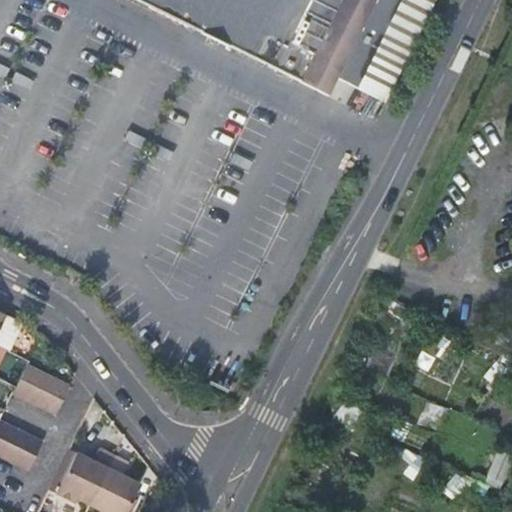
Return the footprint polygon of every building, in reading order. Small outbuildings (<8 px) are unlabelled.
[(143,0),(301,78),(322,89),(331,70),(380,92),(423,0),(143,0)] [(0,343),(10,348),(23,321),(4,312),(0,319),(0,343)] [(13,391),(27,398),(41,367),(28,360),(16,384),(13,391)] [(27,398),(42,404),(56,374),(41,367),(27,398)] [(55,411),(70,381),(56,374),(42,404),(55,411)] [(351,429),(363,410),(346,400),(334,418),(351,429)] [(427,400),(419,422),(441,430),(449,408),(427,400)] [(0,417),(0,418),(0,452),(14,424),(0,417)] [(28,431),(14,424),(0,452),(0,454),(14,461),(28,431)] [(28,431),(14,461),(28,468),(42,438),(28,431)] [(92,491),(115,443),(102,437),(98,445),(80,437),(59,480),(76,488),(79,485),(92,491)] [(130,450),(115,443),(92,491),(106,498),(105,502),(123,511),(144,469),(126,460),(130,450)] [(501,486),(511,460),(511,454),(498,448),(485,479),(501,486)]
